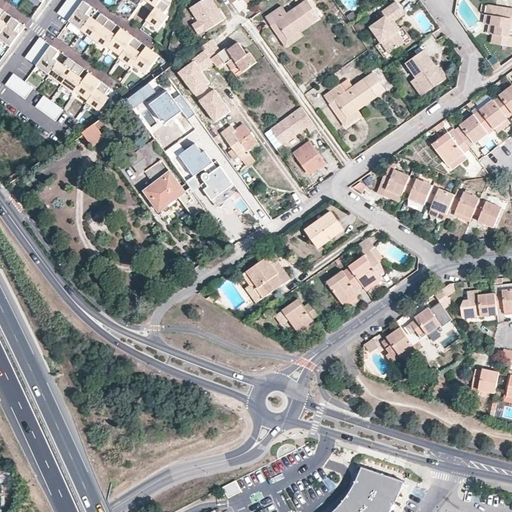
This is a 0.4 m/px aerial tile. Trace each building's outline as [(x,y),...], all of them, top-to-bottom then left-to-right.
[(74,15),(79,8),(68,0),(63,7),(74,15)] [(79,8),(84,2),(81,0),(67,0),(68,0),(79,8)] [(170,6),(161,0),(156,8),(147,21),(160,30),(169,17),(165,13),(170,6)] [(224,21),(210,0),(205,0),(191,9),(199,23),(205,31),(206,33),(224,21)] [(250,0),(229,0),(239,12),(251,1),(250,0)] [(397,19),(400,17),(410,9),(403,0),(398,0),(382,12),(385,16),(370,27),(390,53),(410,38),(403,27),(397,19)] [(266,18),(271,26),(276,23),(288,40),(299,33),(320,19),(308,1),(287,14),(282,7),(266,18)] [(69,22),(82,31),(91,18),(87,14),(92,7),(84,2),(79,8),(74,15),(69,22)] [(494,15),(496,5),(488,4),(485,24),(490,24),(492,15),(494,15)] [(503,6),(496,5),(494,15),(492,15),(490,24),(494,25),(492,33),(496,34),(494,43),(509,46),(511,36),(508,36),(509,28),(511,28),(511,16),(511,18),(503,6)] [(511,7),(503,6),(511,18),(511,16),(511,7)] [(69,22),(74,15),(63,7),(58,13),(69,22)] [(0,35),(13,18),(5,12),(0,19),(0,35)] [(94,40),(109,20),(101,14),(96,21),(91,18),(82,31),(94,40)] [(397,19),(403,27),(406,24),(400,17),(397,19)] [(0,39),(11,47),(20,34),(16,31),(21,24),(13,18),(0,35),(0,39)] [(108,47),(117,36),(112,33),(117,26),(109,20),(94,40),(107,49),(108,47)] [(205,31),(199,23),(193,27),(198,35),(205,31)] [(276,23),(271,26),(286,48),(302,37),(299,33),(288,40),(276,23)] [(121,56),(134,38),(126,32),(123,36),(119,33),(117,36),(108,47),(121,56)] [(52,46),(40,38),(35,45),(47,53),(52,46)] [(142,54),(137,51),(142,44),(134,38),(121,56),(120,58),(132,67),(134,65),(142,54)] [(238,42),(229,49),(226,51),(224,48),(221,51),(212,39),(202,46),(217,67),(224,62),(226,65),(228,63),(235,58),(237,62),(236,62),(244,72),(256,63),(249,53),(247,55),(238,42)] [(47,53),(35,45),(31,51),(42,59),(47,53)] [(49,75),(59,62),(55,59),(60,52),(52,46),(47,53),(42,59),(37,66),(49,75)] [(146,75),(160,57),(151,50),(148,55),(144,51),(142,54),(134,65),(146,75)] [(37,66),(42,59),(31,51),(26,58),(37,66)] [(407,63),(417,77),(428,92),(446,79),(425,51),(407,63)] [(62,85),(77,64),(69,58),(64,65),(59,62),(49,75),(62,85)] [(238,77),(244,72),(236,62),(237,62),(235,58),(228,63),(238,77)] [(194,61),(179,73),(215,122),(231,111),(194,61)] [(498,62),(492,66),(494,69),(495,71),(502,66),(498,62)] [(84,80),(80,77),(85,70),(77,64),(62,85),(75,94),(84,80)] [(323,95),(329,104),(335,100),(347,117),(357,110),(386,90),(373,72),(345,91),(340,84),(323,95)] [(13,90),(21,79),(14,74),(6,85),(13,90)] [(89,101),(102,82),(94,76),(91,81),(86,77),(84,80),(76,92),(89,101)] [(428,92),(417,77),(411,81),(422,96),(428,92)] [(25,82),(21,79),(13,90),(19,95),(27,84),(25,82)] [(99,112),(109,98),(104,95),(109,88),(102,82),(89,101),(87,103),(99,112)] [(26,100),(34,89),(27,84),(19,95),(26,100)] [(149,84),(127,100),(133,109),(156,92),(149,84)] [(511,84),(511,85),(493,99),(507,117),(511,113),(511,84)] [(168,91),(150,104),(165,124),(183,112),(188,119),(195,114),(181,94),(174,99),(168,91)] [(474,114),(493,99),(488,93),(475,103),(478,106),(471,111),(474,114)] [(43,112),(51,101),(50,101),(44,96),(44,97),(36,107),(43,112)] [(507,117),(493,99),(474,114),(487,131),(493,127),(494,127),(507,117)] [(335,100),(329,104),(346,127),(361,116),(357,110),(347,117),(335,100)] [(49,117),(57,106),(51,101),(43,112),(49,117)] [(56,122),(64,111),(57,106),(49,117),(56,122)] [(317,130),(301,109),(272,130),(283,145),(306,128),(311,134),(317,130)] [(114,120),(109,114),(100,121),(105,127),(114,120)] [(487,131),(474,114),(455,129),(464,141),(467,146),(474,141),(475,142),(488,132),(487,131)] [(497,132),(511,122),(507,117),(494,127),(497,132)] [(105,127),(100,121),(88,130),(99,144),(111,135),(105,127)] [(221,133),(233,149),(228,151),(234,160),(238,157),(241,160),(250,154),(247,150),(257,143),(243,124),(234,131),(230,126),(221,133)] [(464,141),(455,129),(449,133),(434,145),(445,160),(448,163),(463,153),(458,146),(464,141)] [(469,148),(467,146),(464,141),(458,146),(463,153),(469,148)] [(314,149),(309,142),(294,153),(309,173),(318,168),(319,169),(325,165),(314,149)] [(185,192),(150,144),(129,159),(140,174),(146,170),(155,183),(145,191),(160,211),(180,197),(194,216),(205,208),(193,191),(191,188),(185,192)] [(193,148),(182,156),(195,176),(213,162),(205,151),(198,156),(193,148)] [(448,163),(445,160),(442,162),(449,171),(466,158),(463,153),(448,163)] [(409,177),(410,175),(394,169),(395,166),(388,163),(379,185),(402,195),(403,191),(409,177)] [(205,183),(202,185),(215,205),(216,206),(231,195),(227,190),(234,185),(221,167),(210,175),(209,174),(207,173),(205,175),(204,176),(204,177),(204,178),(204,180),(205,183)] [(186,182),(191,188),(193,191),(202,185),(195,176),(186,182)] [(416,180),(409,177),(403,191),(410,193),(408,197),(424,204),(426,200),(432,185),(417,178),(416,180)] [(362,191),(366,185),(360,182),(353,187),(362,191)] [(433,182),(432,185),(426,200),(433,202),(431,207),(446,214),(449,207),(451,203),(455,194),(439,187),(440,185),(433,182)] [(399,201),(402,195),(379,185),(376,192),(399,201)] [(463,194),(456,191),(455,194),(451,203),(458,206),(456,210),(471,217),(473,213),(479,200),(479,198),(464,191),(463,194)] [(486,202),(479,200),(473,213),(480,216),(478,220),(494,226),(501,207),(486,201),(486,202)] [(446,214),(431,207),(428,212),(444,219),(446,214)] [(471,217),(456,210),(454,214),(470,221),(471,217)] [(332,214),(305,233),(318,250),(344,232),(332,214)] [(359,246),(365,255),(371,251),(370,250),(374,247),(369,239),(359,246)] [(371,251),(365,255),(349,266),(349,267),(363,286),(364,288),(380,276),(379,274),(384,270),(371,251)] [(276,253),(249,272),(260,288),(255,291),(262,300),(292,279),(284,268),(281,270),(276,262),(278,261),(280,259),(276,253)] [(284,268),(278,261),(276,262),(281,270),(284,268)] [(363,286),(349,267),(344,270),(343,269),(327,281),(342,303),(355,294),(358,292),(357,289),(363,286)] [(249,272),(244,275),(251,285),(248,289),(258,303),(262,300),(255,291),(260,288),(249,272)] [(382,279),(380,276),(364,288),(366,291),(382,279)] [(455,290),(454,282),(450,283),(442,289),(447,296),(455,290)] [(501,290),(511,288),(511,282),(498,284),(499,292),(501,291),(501,290)] [(511,309),(511,288),(501,290),(501,291),(499,292),(495,292),(495,293),(496,307),(503,307),(503,311),(511,309)] [(447,296),(442,289),(441,289),(434,294),(438,300),(444,309),(450,305),(450,300),(447,296)] [(495,293),(481,295),(480,290),(467,291),(468,300),(463,301),(460,307),(461,316),(464,318),(497,314),(496,307),(495,293)] [(217,291),(206,299),(212,303),(220,297),(217,291)] [(357,297),(355,294),(342,303),(344,306),(357,297)] [(297,331),(314,320),(312,318),(318,315),(310,303),(304,306),(299,299),(275,316),(281,325),(289,320),(297,331)] [(438,300),(415,317),(416,319),(404,328),(409,334),(415,330),(418,335),(424,330),(427,335),(450,318),(444,309),(438,300)] [(317,326),(314,320),(297,331),(301,337),(317,326)] [(398,354),(413,345),(400,327),(386,337),(387,338),(382,342),(389,352),(386,355),(392,363),(401,357),(398,354)] [(371,338),(363,344),(369,352),(377,346),(371,338)] [(402,359),(416,350),(413,345),(398,354),(401,357),(402,359)] [(511,361),(511,350),(504,349),(502,355),(502,359),(511,361)] [(494,392),(499,371),(482,368),(482,370),(475,368),(471,383),(478,385),(477,389),(494,392)] [(511,374),(511,370),(508,369),(503,399),(511,401),(511,395),(507,395),(511,375),(511,374)] [(428,396),(432,384),(425,382),(421,393),(428,396)] [(407,482),(365,468),(358,483),(352,494),(346,501),(338,510),(335,511),(393,511),(398,503),(407,482)] [(243,492),(237,481),(222,488),(228,500),(243,492)] [(346,501),(352,494),(351,494),(349,494),(348,495),(347,496),(345,497),(343,498),(341,499),(339,501),(338,502),(336,504),(335,505),(334,507),(333,509),(333,510),(332,511),(331,511),(335,511),(338,510),(346,501)]
